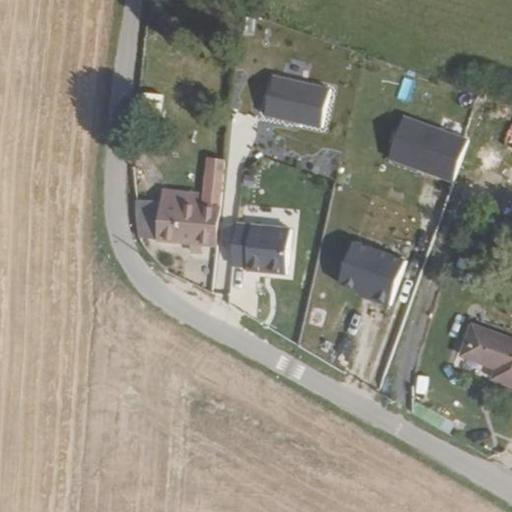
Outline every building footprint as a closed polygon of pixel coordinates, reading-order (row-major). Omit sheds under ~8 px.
[(268,114),(324,126),(332,89),(276,77),(268,114)] [(392,159),(458,181),(472,140),(405,118),(392,159)] [(143,240),(219,244),(226,161),(210,160),(207,192),(206,205),(168,201),(141,201),(143,240)] [(206,205),(207,192),(169,189),(168,201),(206,205)] [(375,201),(372,215),(401,222),(404,208),(375,201)] [(239,226),(236,268),(251,269),(250,272),(290,275),(294,231),(239,226)] [(408,261),(356,243),(341,283),(376,295),(375,298),(392,304),(408,261)] [(511,342),(478,329),(466,358),(501,372),(498,379),(511,384),(511,342)]
